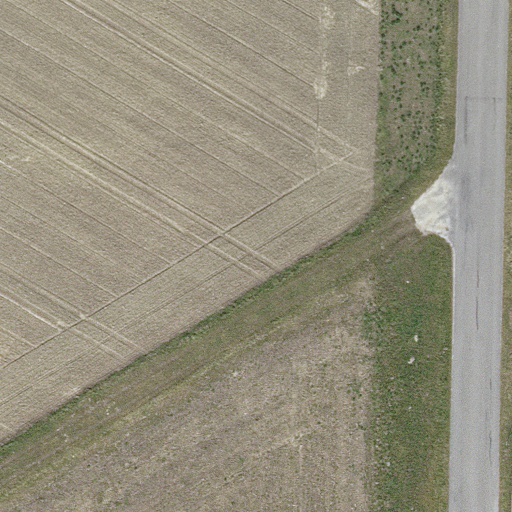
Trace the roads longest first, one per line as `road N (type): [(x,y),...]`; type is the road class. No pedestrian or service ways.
road 1 (track): [(477,192),(0,488)]
road 2 (tertiary): [(487,0),(476,511)]
